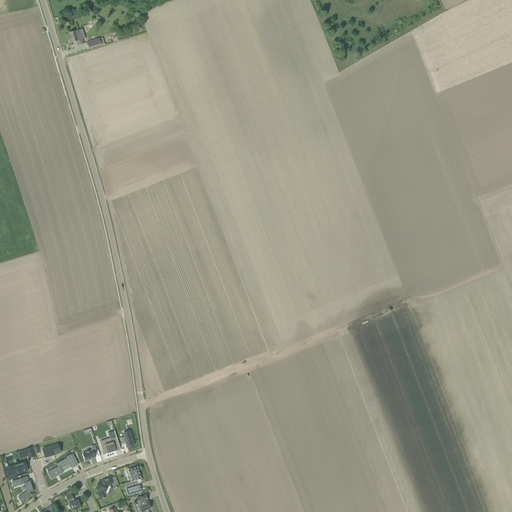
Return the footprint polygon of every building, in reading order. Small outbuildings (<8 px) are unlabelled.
[(81,40),(78,31),(69,33),(72,43),(78,41),(79,45),(83,44),(82,40),(81,40)] [(101,45),(99,39),(87,42),(89,49),(101,45)] [(104,449),(103,449),(105,454),(112,452),(116,450),(115,445),(120,444),(115,430),(109,432),(112,442),(103,445),(104,449)] [(63,449),(73,446),(70,434),(56,438),(57,443),(62,441),(63,449)] [(126,443),(127,447),(134,445),(131,434),(124,437),(121,438),(123,444),(126,443)] [(57,454),(55,445),(43,449),(45,457),(57,454)] [(95,458),(94,453),(97,452),(95,446),(91,447),(92,450),(83,453),(85,461),(95,458)] [(35,456),(32,448),(27,450),(29,458),(35,456)] [(72,468),(78,465),(73,454),(67,457),(67,458),(56,463),(58,467),(48,472),(51,479),(56,476),(55,476),(58,474),(58,475),(63,473),(60,468),(70,463),(72,468)] [(5,468),(8,477),(28,471),(25,461),(5,468)] [(128,495),(142,491),(139,483),(138,484),(137,480),(141,479),(138,467),(128,470),(130,477),(129,477),(130,481),(132,481),(132,482),(133,481),(134,485),(126,487),(128,495)] [(34,491),(31,483),(30,481),(29,482),(29,480),(28,480),(27,477),(27,476),(12,481),(14,486),(18,484),(18,486),(25,484),(27,490),(19,497),(19,498),(18,498),(21,502),(31,495),(30,494),(31,493),(30,492),(31,491),(31,492),(34,491)] [(113,483),(111,477),(102,480),(101,483),(99,482),(96,488),(99,490),(98,492),(101,499),(103,498),(104,498),(107,497),(105,492),(108,486),(107,485),(113,483)] [(72,495),(66,497),(68,501),(70,504),(69,504),(72,511),(77,509),(78,510),(81,509),(80,508),(81,507),(78,500),(75,502),(74,498),(72,495)] [(149,504),(148,500),(146,495),(137,498),(138,504),(139,503),(141,511),(145,511),(147,511),(146,510),(151,509),(150,508),(151,507),(150,504),(149,504)]
